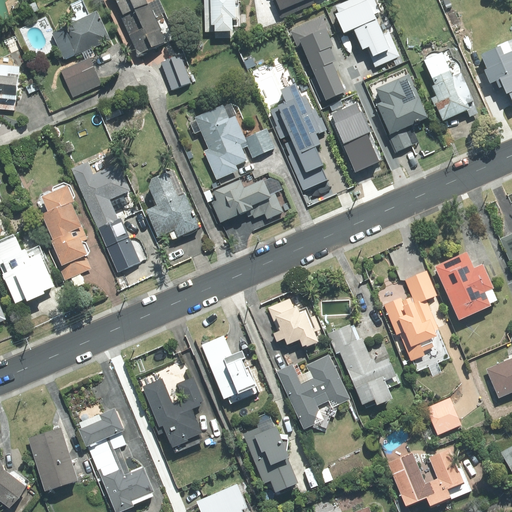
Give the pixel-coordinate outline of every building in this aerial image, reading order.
[(66,60),(82,53),(111,39),(98,11),(90,15),(83,0),(72,5),(75,11),(72,13),(76,22),(53,33),(66,60)] [(239,0),(204,0),(206,31),(234,30),(234,19),(240,19),(239,0)] [(278,0),(282,9),(304,0),(278,0)] [(336,15),(344,33),(355,28),(365,49),(368,48),(376,67),(400,57),(387,29),(384,32),(376,14),(381,12),(375,0),(349,0),(336,6),(340,13),(336,15)] [(122,16),(140,55),(169,41),(151,3),(122,16)] [(291,28),(323,104),(346,94),(333,62),(336,61),(331,48),(334,47),(321,16),(291,28)] [(430,58),(426,60),(437,84),(433,85),(438,96),(432,98),(436,106),(438,105),(445,120),(467,110),(470,117),(479,113),(474,101),(475,101),(461,69),(463,68),(459,58),(455,60),(450,49),(439,54),(438,51),(428,55),(430,58)] [(511,91),(511,83),(498,53),(474,63),(490,101),(511,91)] [(181,55),(162,62),(172,89),(191,82),(181,55)] [(91,58),(61,71),(74,98),(103,85),(91,58)] [(0,106),(18,107),(20,65),(0,63),(0,106)] [(429,117),(410,74),(378,88),(384,102),(378,104),(399,151),(420,141),(412,125),(429,117)] [(302,77),(280,87),(287,101),(276,106),(298,155),(291,158),(305,189),(331,177),(317,147),(331,142),(302,77)] [(231,102),(196,117),(210,149),(206,151),(218,179),(238,170),(236,165),(248,160),(243,148),(248,145),(254,157),(276,147),(267,128),(247,137),(231,102)] [(332,113),(355,170),(379,160),(368,134),(371,133),(359,102),(332,113)] [(108,113),(105,115),(108,122),(123,114),(118,105),(107,110),(108,113)] [(159,205),(149,209),(161,237),(172,232),(175,239),(202,228),(175,169),(155,178),(157,184),(151,187),(159,205)] [(242,180),(215,192),(219,200),(213,203),(222,222),(249,210),(253,218),(265,212),(268,219),(286,211),(277,192),(272,194),(265,178),(245,187),(242,180)] [(86,240),(89,239),(74,204),(77,202),(70,185),(42,196),(42,215),(41,215),(43,219),(44,219),(54,241),(53,242),(56,249),(52,250),(65,281),(93,269),(88,256),(92,254),(86,240)] [(123,219),(100,229),(118,271),(141,261),(123,219)] [(511,234),(502,239),(510,260),(511,258),(511,234)] [(23,251),(17,237),(0,244),(0,264),(17,305),(29,300),(30,302),(48,295),(47,292),(57,288),(43,254),(38,256),(37,252),(31,254),(29,249),(23,251)] [(468,251),(436,266),(461,319),(501,301),(484,263),(475,268),(468,251)] [(402,297),(386,304),(398,335),(402,334),(412,360),(425,354),(424,350),(435,346),(432,338),(441,334),(427,299),(438,295),(428,271),(406,280),(413,297),(404,300),(402,297)] [(291,298),(269,307),(279,331),(275,332),(279,341),(286,338),(289,344),(301,339),(305,348),(320,342),(308,311),(302,313),(299,306),(295,308),(291,298)] [(354,323),(328,334),(336,354),(341,352),(363,404),(376,399),(378,404),(394,398),(387,380),(398,376),(391,358),(377,364),(375,358),(373,359),(364,337),(361,339),(354,323)] [(225,335),(202,345),(225,399),(259,385),(245,350),(233,355),(225,335)] [(352,398),(330,355),(307,366),(310,372),(299,377),(293,364),(278,372),(306,429),(325,420),(319,406),(330,401),(333,407),(352,398)] [(511,358),(488,369),(500,397),(511,392),(511,358)] [(163,378),(144,386),(160,426),(164,424),(174,447),(205,434),(194,408),(202,405),(201,401),(204,400),(195,378),(179,385),(184,398),(173,402),(163,378)] [(451,398),(427,408),(439,435),(462,424),(451,398)] [(274,421),(245,434),(265,483),(271,480),(276,492),(300,482),(274,421)] [(63,429),(29,441),(47,493),(81,482),(63,429)] [(113,444),(92,453),(117,511),(122,511),(136,507),(135,504),(155,496),(154,493),(156,492),(146,467),(126,475),(113,444)] [(511,446),(502,452),(511,470),(511,446)] [(414,451),(389,462),(407,505),(428,497),(432,506),(453,497),(449,488),(465,481),(452,448),(430,457),(439,478),(427,483),(414,451)] [(0,455),(0,500),(11,510),(28,488),(5,469),(0,455)] [(329,468),(321,472),(327,484),(335,479),(329,468)] [(251,511),(240,484),(199,501),(203,511),(251,511)]
